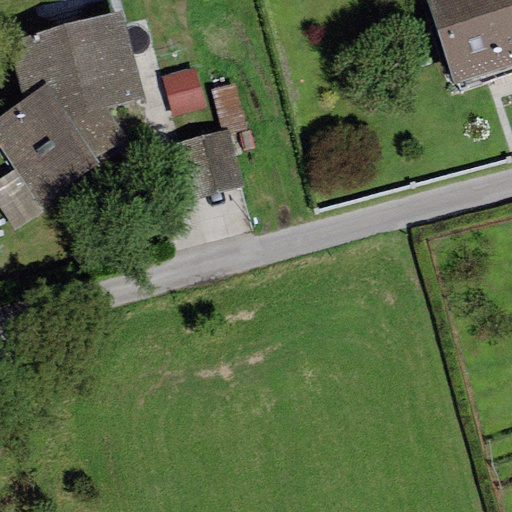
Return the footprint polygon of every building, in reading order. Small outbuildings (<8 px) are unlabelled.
[(511,0),(424,0),(451,84),(511,64),(511,0)] [(142,99),(120,12),(6,38),(20,101),(0,115),(0,148),(15,168),(39,203),(99,165),(94,158),(124,137),(104,106),(142,99)] [(193,69),(160,77),(171,117),(203,109),(193,69)] [(235,84),(210,91),(220,133),(230,131),(230,134),(246,130),(235,84)] [(220,133),(163,147),(177,204),(243,189),(230,134),(230,131),(220,133)] [(45,213),(39,203),(15,168),(0,178),(0,212),(14,233),(45,213)]
